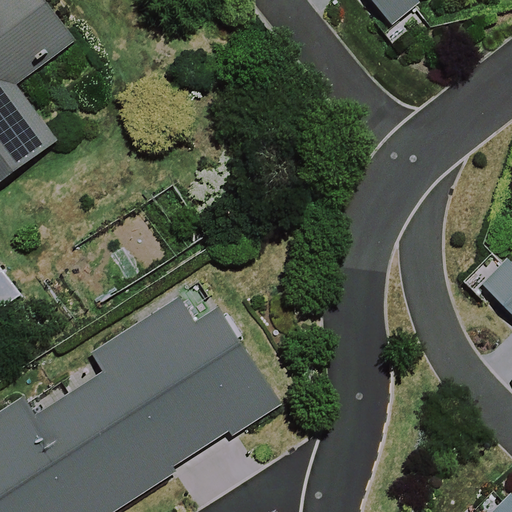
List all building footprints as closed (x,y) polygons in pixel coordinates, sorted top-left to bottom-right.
[(0,0),(0,187),(57,145),(13,87),(78,39),(48,0),(0,0)] [(361,0),(377,20),(402,0),(361,0)] [(511,234),(466,281),(511,326),(511,234)] [(0,316),(23,299),(0,268),(0,316)] [(0,511),(93,511),(270,405),(208,304),(185,318),(172,297),(87,349),(100,370),(27,415),(14,394),(0,402),(0,511)] [(511,511),(511,504),(498,491),(476,511),(511,511)]
